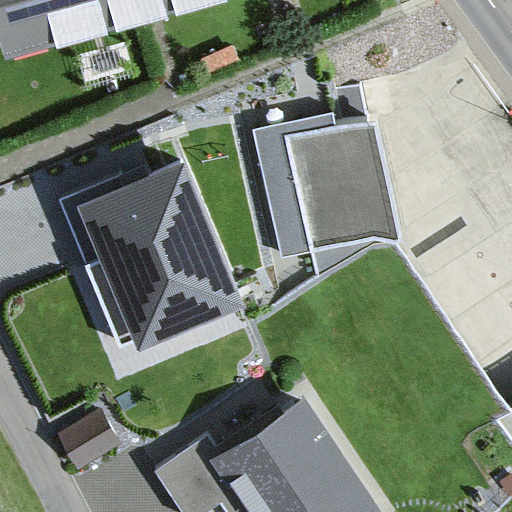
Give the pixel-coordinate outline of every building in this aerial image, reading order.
[(0,0),(0,28),(4,44),(170,0),(0,0)] [(331,110),(259,126),(285,246),(396,221),(372,115),(334,124),(331,110)] [(247,289),(186,145),(78,191),(139,335),(247,289)] [(511,400),(511,401),(393,232),(252,325),(291,387),(306,381),(392,511),(477,511),(511,492),(511,400)] [(207,428),(153,462),(185,511),(200,511),(222,499),(230,511),(384,511),(387,510),(306,386),(217,443),(207,428)] [(102,405),(61,430),(82,464),(123,439),(102,405)]
